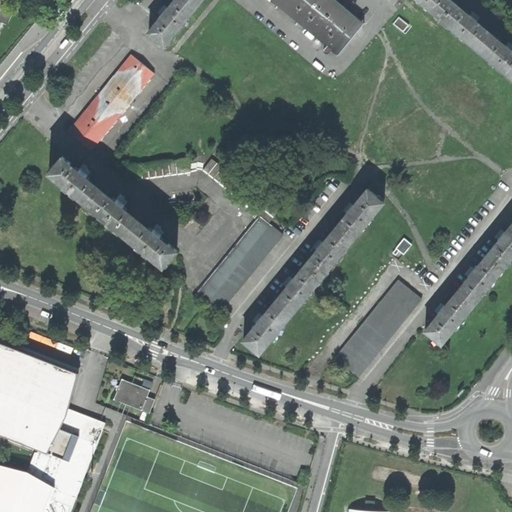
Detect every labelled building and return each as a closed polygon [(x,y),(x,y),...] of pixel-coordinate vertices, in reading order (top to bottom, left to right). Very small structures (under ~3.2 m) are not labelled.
[(165,46),(201,0),(177,0),(170,10),(165,5),(162,9),(159,13),(164,17),(158,25),(156,23),(148,32),(165,46)] [(335,0),(272,0),(337,55),(363,23),(335,0)] [(418,0),(511,78),(511,52),(511,50),(511,44),(511,45),(508,41),(503,46),(474,22),(478,17),(474,14),(471,11),(467,15),(448,0),(418,0)] [(61,10),(63,12),(70,3),(67,1),(61,7),(60,9),(61,10)] [(67,39),(66,38),(59,47),(63,49),(68,43),(69,41),(67,39)] [(75,124),(97,142),(160,66),(138,47),(75,124)] [(163,267),(178,250),(169,243),(168,245),(159,238),(164,233),(160,231),(156,227),(152,232),(123,208),(127,204),(123,200),(120,197),(115,203),(86,178),(90,173),(86,169),(83,167),(78,172),(71,166),(72,164),(64,156),(50,172),(163,267)] [(266,202),(212,157),(203,168),(258,212),(270,221),(279,210),(267,201),(266,202)] [(129,179),(191,171),(190,158),(127,166),(129,179)] [(244,340),(261,353),(385,202),(368,188),(361,197),(363,198),(356,207),(350,202),(348,206),(345,210),(350,214),(326,243),(321,239),(318,243),(315,247),(320,251),(296,280),(292,276),(289,280),(286,284),(290,288),(266,317),(262,313),(258,317),(255,320),(260,324),(254,332),(252,331),(244,340)] [(285,235),(262,216),(199,293),(222,312),(285,235)] [(426,330),(442,343),(511,256),(511,226),(507,232),(502,228),(499,232),(496,236),(501,240),(477,269),(472,265),(469,269),(466,273),(471,277),(447,306),(443,302),(440,306),(437,310),(442,314),(435,322),(433,321),(426,330)] [(405,237),(396,247),(399,250),(404,253),(412,244),(405,237)] [(401,280),(338,356),(360,375),(424,299),(401,280)] [(0,431),(42,448),(53,452),(71,407),(81,373),(44,358),(0,340),(0,431)] [(115,399),(151,412),(156,399),(149,396),(151,390),(123,379),(115,399)] [(107,422),(71,407),(53,452),(66,457),(60,472),(83,481),(107,422)] [(0,511),(71,511),(83,481),(60,472),(66,457),(53,452),(42,448),(41,452),(39,452),(30,472),(0,463),(0,511)] [(368,507),(377,508),(378,500),(368,499),(368,507)]
